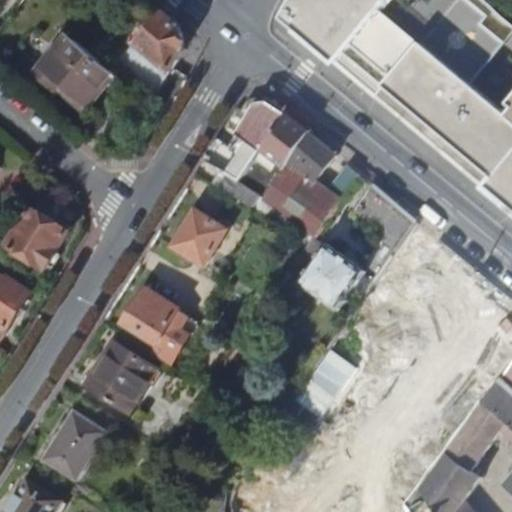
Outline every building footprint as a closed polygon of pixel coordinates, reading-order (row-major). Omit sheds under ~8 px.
[(14,0),(0,0),(0,3),(7,9),(14,0)] [(296,0),(280,31),(334,75),(376,23),(395,0),(296,0)] [(162,9),(112,70),(118,75),(165,115),(190,77),(177,67),(188,51),(183,26),(162,9)] [(483,200),(483,199),(483,198),(485,197),(375,106),(416,56),(376,23),(334,75),(483,200)] [(71,37),(41,73),(59,88),(64,84),(91,107),(117,75),(112,70),(111,70),(71,37)] [(483,199),(511,222),(511,104),(502,117),(508,122),(503,127),(416,56),(375,106),(485,197),(483,198),(483,199)] [(239,110),(206,162),(225,173),(242,183),(243,184),(246,178),(254,168),(289,116),(278,109),(259,109),(239,110)] [(289,116),(254,168),(263,174),(274,160),(289,169),(291,166),(312,135),(299,124),(289,116)] [(312,135),(291,166),(289,169),(272,194),(268,199),(260,212),(287,229),(298,213),(288,206),(308,177),(319,184),(339,157),(312,135)] [(246,178),(272,194),(289,169),(274,160),(263,174),(254,168),(246,178)] [(225,173),(206,162),(199,174),(217,185),(225,173)] [(332,193),(305,227),(321,238),(346,202),(363,177),(353,168),(332,193)] [(242,183),(225,173),(217,185),(234,196),(242,183)] [(319,184),(308,177),(288,206),(298,213),(287,229),(315,246),(318,241),(321,238),(305,227),(332,193),(319,184)] [(268,199),(243,184),(242,183),(234,196),(260,212),(268,199)] [(354,214),(385,239),(369,273),(374,276),(358,299),(365,304),(370,297),(410,240),(421,225),(407,213),(374,186),(354,214)] [(70,231),(32,208),(10,245),(46,269),(48,266),(52,268),(61,253),(58,251),(70,231)] [(235,234),(200,212),(177,248),(213,270),(235,234)] [(315,246),(295,274),(308,282),(331,250),(318,241),(315,246)] [(308,282),(305,286),(347,315),(358,299),(374,276),(369,273),(333,247),(331,250),(308,282)] [(0,347),(0,348),(32,294),(7,278),(6,279),(0,275),(0,347)] [(186,312),(151,290),(129,324),(165,346),(186,312)] [(163,368),(119,341),(90,386),(134,413),(163,368)] [(488,389),(454,367),(419,422),(453,444),(488,389)] [(510,423),(511,424),(511,386),(506,381),(499,391),(488,404),(510,423)] [(487,404),(426,489),(441,511),(461,511),(469,503),(486,479),(475,471),(505,429),(510,423),(488,404),(487,404)] [(108,435),(74,413),(45,459),(80,481),(108,435)] [(60,511),(67,502),(31,480),(11,511),(60,511)] [(461,511),(476,511),(469,503),(461,511)]
